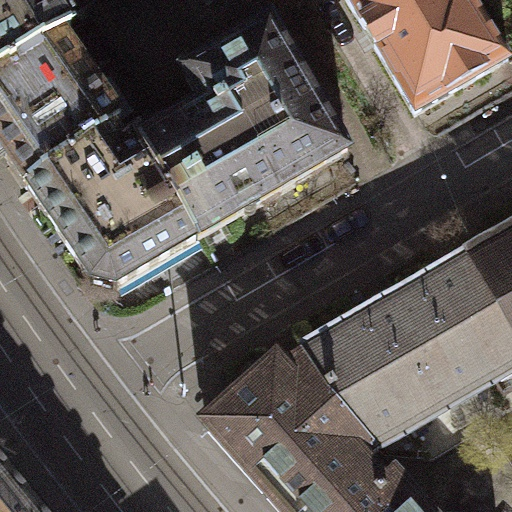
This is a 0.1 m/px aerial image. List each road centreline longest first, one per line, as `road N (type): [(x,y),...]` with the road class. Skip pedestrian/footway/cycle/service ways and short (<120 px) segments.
road 1 (residential): [(68,411),(511,152)]
road 2 (secondary): [(68,411),(150,511)]
